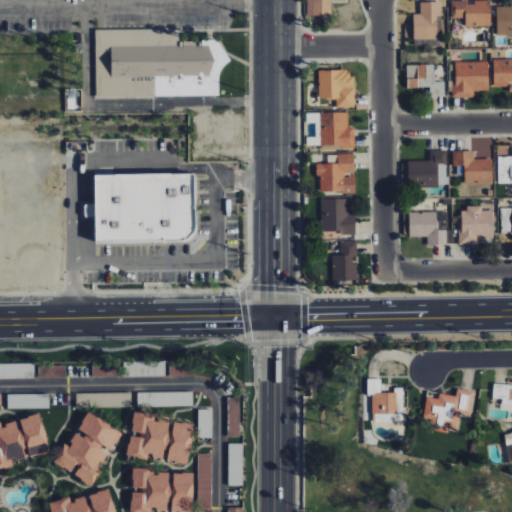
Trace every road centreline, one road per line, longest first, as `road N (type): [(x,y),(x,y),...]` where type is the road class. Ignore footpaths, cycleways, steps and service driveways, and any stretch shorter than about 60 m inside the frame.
road 1 (secondary): [(275,0),(278,287)]
road 2 (secondary): [(0,323),(277,319)]
road 3 (residential): [(387,264),(382,0)]
road 4 (secondary): [(277,319),(511,314)]
road 5 (secondary): [(276,348),(276,511)]
road 6 (residential): [(384,123),(511,120)]
road 7 (residential): [(387,264),(511,263)]
